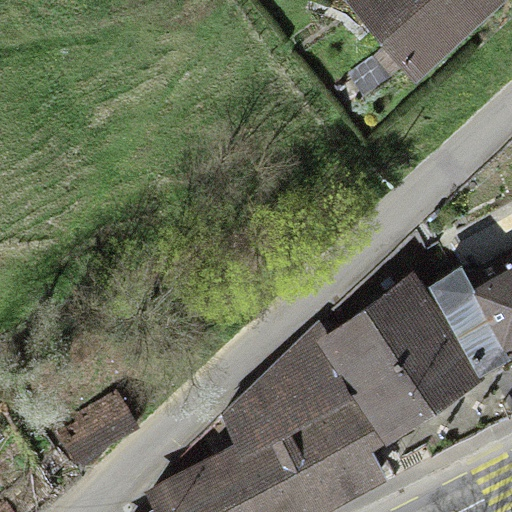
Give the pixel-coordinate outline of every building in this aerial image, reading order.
[(501,0),(364,0),(426,68),(501,0)] [(511,271),(468,294),(499,354),(511,347),(511,271)] [(495,359),(451,275),(424,288),(468,373),(495,359)] [(153,511),(300,511),(374,474),(360,450),(462,380),(405,279),(313,347),(306,335),(224,416),(234,449),(146,497),(153,511)] [(113,388),(62,441),(94,471),(145,417),(113,388)] [(0,511),(12,511),(0,499),(0,511)]
